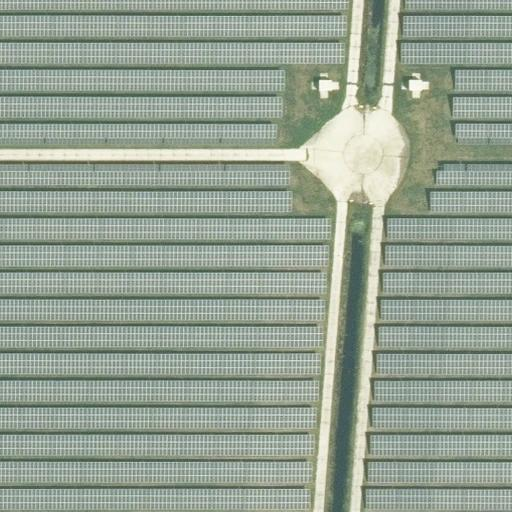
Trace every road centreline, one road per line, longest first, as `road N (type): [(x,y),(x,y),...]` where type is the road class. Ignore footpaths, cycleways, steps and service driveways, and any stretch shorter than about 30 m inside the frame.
road 1 (track): [(356,511),(396,0)]
road 2 (track): [(359,0),(319,511)]
road 3 (track): [(384,158),(0,157)]
